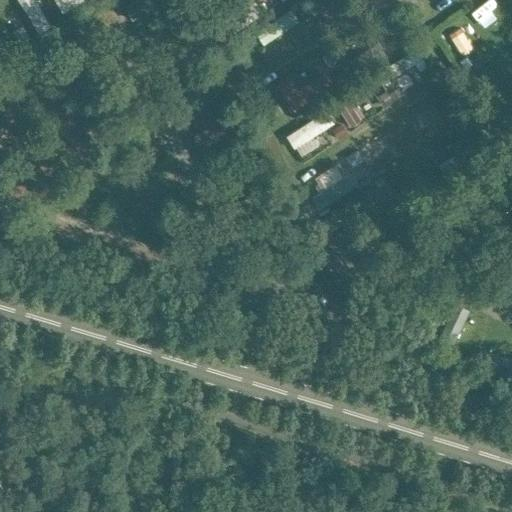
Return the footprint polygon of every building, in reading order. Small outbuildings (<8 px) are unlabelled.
[(34,0),(17,0),(39,35),(51,27),(34,0)] [(57,0),(55,2),(62,14),(86,0),(57,0)] [(139,0),(126,7),(133,20),(168,0),(139,0)] [(254,3),(225,22),(234,34),(262,15),(254,3)] [(302,4),(295,9),(300,17),(308,12),(302,4)] [(54,13),(46,17),(51,25),(59,20),(54,13)] [(222,30),(215,35),(220,43),(227,38),(222,30)] [(395,38),(387,43),(392,51),(400,46),(395,38)] [(377,44),(348,62),(356,75),(385,56),(377,44)] [(420,48),(386,68),(392,79),(426,58),(420,48)] [(337,79),(335,80),(340,86),(349,80),(344,73),(337,78),(337,79)] [(290,79),(275,88),(283,100),(286,99),(294,111),(330,86),(329,82),(326,77),(322,74),(298,91),(290,79)] [(399,88),(388,94),(393,101),(403,95),(399,88)] [(451,89),(422,108),(429,118),(458,98),(451,89)] [(385,92),(379,96),(386,107),(392,102),(385,92)] [(343,94),(332,100),(350,127),(360,120),(343,94)] [(326,112),(287,136),(295,149),(295,148),(312,138),(334,124),(326,112)] [(477,115),(466,125),(491,151),(502,141),(477,115)] [(380,137),(379,140),(385,149),(388,150),(420,129),(412,116),(380,137)] [(231,117),(194,136),(201,150),(238,130),(231,117)] [(341,125),(332,130),(338,139),(346,133),(341,125)] [(271,137),(258,143),(275,182),(288,176),(271,137)] [(448,160),(438,166),(448,182),(458,176),(453,169),(460,165),(455,156),(448,160)] [(415,168),(402,176),(424,210),(437,202),(415,168)] [(319,194),(311,198),(319,211),(357,187),(350,174),(349,175),(319,194)] [(387,181),(357,202),(366,214),(396,194),(387,181)] [(266,192),(227,207),(232,221),(271,206),(266,192)] [(305,206),(298,210),(303,220),(310,216),(305,206)] [(411,207),(406,212),(413,220),(419,215),(411,207)] [(343,212),(333,217),(338,226),(348,221),(343,212)] [(319,250),(307,258),(332,294),(344,286),(319,250)] [(455,305),(439,339),(453,345),(469,311),(455,305)] [(511,360),(479,350),(475,365),(510,377),(511,369),(511,360)]
